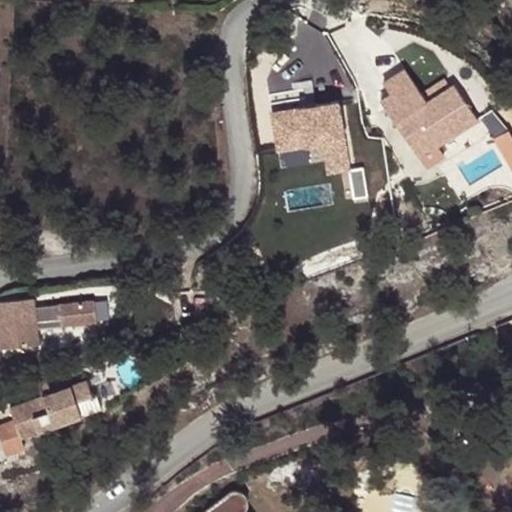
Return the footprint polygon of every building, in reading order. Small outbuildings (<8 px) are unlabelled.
[(415,94),(389,111),(414,150),(431,140),(437,149),(480,121),(456,86),(430,102),(423,106),(415,94)] [(421,91),(415,94),(423,106),(430,102),(421,91)] [(270,103),(273,148),(319,144),(321,171),(349,169),(344,98),(270,103)] [(420,159),(437,149),(431,140),(414,150),(420,159)] [(37,300),(0,300),(0,339),(18,340),(19,327),(36,327),(37,300)] [(511,317),(497,324),(501,340),(511,339),(511,317)] [(35,341),(36,327),(19,327),(18,340),(35,341)] [(49,350),(30,354),(33,367),(52,364),(49,350)] [(11,408),(22,437),(82,415),(77,402),(93,396),(88,380),(11,408)] [(93,396),(77,402),(82,415),(105,407),(100,394),(93,396)] [(346,458),(318,466),(324,482),(352,473),(346,458)] [(187,511),(224,511),(225,511),(227,508),(227,504),(227,500),(225,496),(221,495),(216,495),(210,496),(187,511)]
